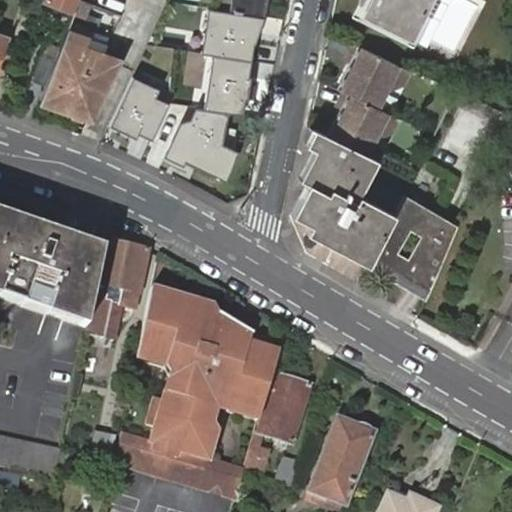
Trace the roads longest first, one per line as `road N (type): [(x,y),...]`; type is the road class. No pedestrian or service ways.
road 1 (tertiary): [(511,408),(250,257)]
road 2 (tertiary): [(250,257),(0,144)]
road 3 (residential): [(250,257),(266,222),(311,0)]
